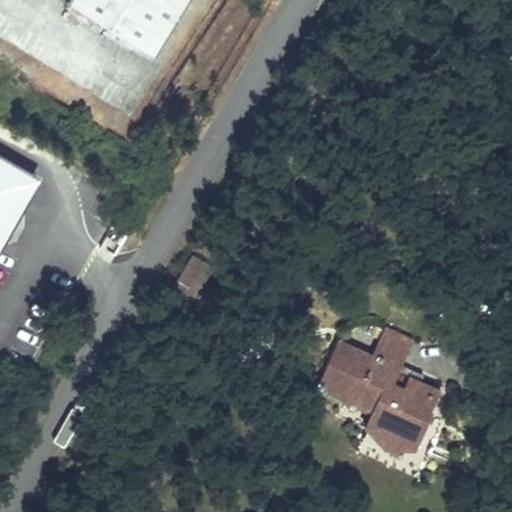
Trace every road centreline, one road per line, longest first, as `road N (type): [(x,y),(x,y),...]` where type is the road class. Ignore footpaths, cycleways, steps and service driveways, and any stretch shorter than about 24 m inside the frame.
road 1 (unclassified): [(293,0),(0,503)]
road 2 (unknown): [(119,298),(51,201),(0,159)]
